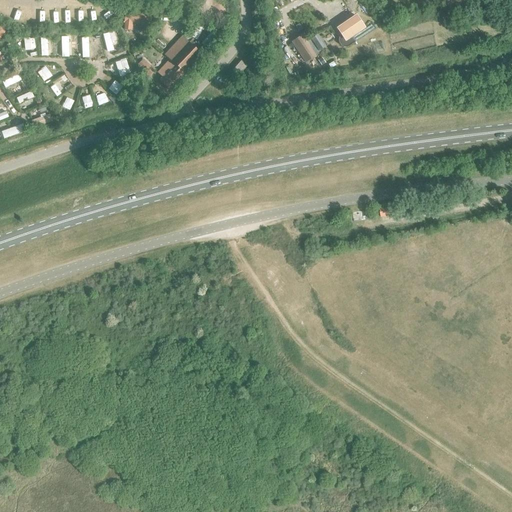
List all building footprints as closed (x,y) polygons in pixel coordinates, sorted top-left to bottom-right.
[(151,14),(125,11),(123,29),(131,30),(132,23),(149,25),(151,14)] [(341,34),(339,36),(338,39),(338,42),(339,44),(341,46),(344,47),(346,47),(349,46),(369,33),(364,25),(362,26),(355,16),(337,29),(341,34)] [(291,42),(305,63),(315,56),(301,35),(291,42)] [(161,70),(157,73),(162,77),(159,81),(167,89),(183,72),(200,54),(188,43),(182,36),(164,55),(169,60),(161,70)] [(137,66),(148,77),(154,70),(143,59),(137,66)] [(240,61),(231,72),(237,77),(246,66),(240,61)] [(18,76),(4,83),(7,88),(21,81),(18,76)] [(31,92),(16,99),(18,105),(33,97),(31,92)] [(50,115),(32,122),(34,129),(52,122),(50,115)] [(2,133),(4,140),(26,132),(23,125),(2,133)] [(379,209),(381,217),(394,215),(392,206),(379,209)]
